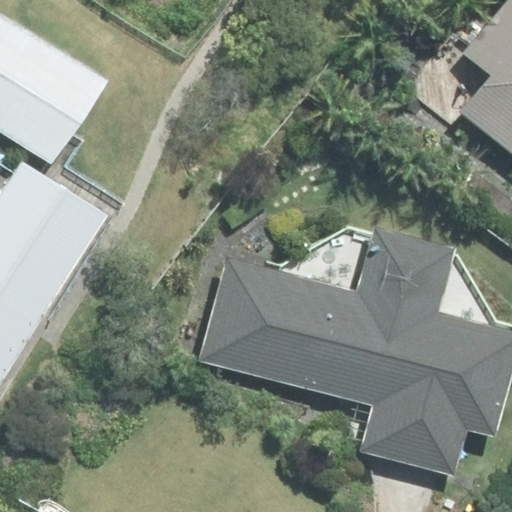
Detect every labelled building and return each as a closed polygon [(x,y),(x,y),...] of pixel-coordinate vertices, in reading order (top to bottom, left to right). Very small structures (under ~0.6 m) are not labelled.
[(511,0),(456,72),(482,91),(455,125),(511,170),(511,0)] [(0,150),(45,177),(93,93),(0,39),(0,150)] [(438,83),(434,98),(444,109),(459,104),(461,90),(451,79),(438,83)] [(0,384),(38,324),(96,233),(10,178),(0,193),(0,384)] [(219,266),(193,367),(366,413),(353,459),(448,484),(460,440),(490,448),(511,360),(511,347),(430,326),(446,264),(366,242),(350,301),(219,266)]
